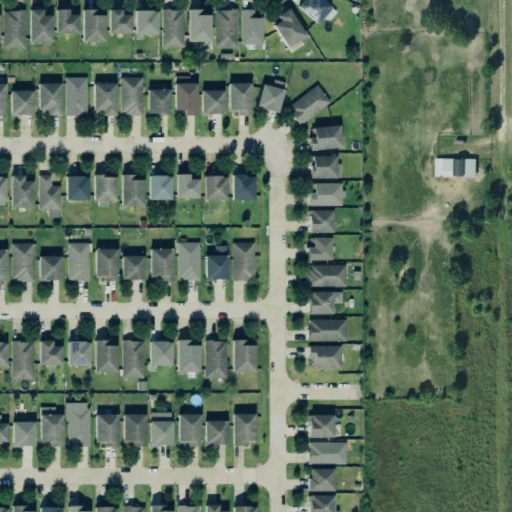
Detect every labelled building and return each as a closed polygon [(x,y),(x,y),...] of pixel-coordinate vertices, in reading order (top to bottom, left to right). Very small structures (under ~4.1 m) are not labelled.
[(323,17),(327,21),(336,11),(323,0),(303,0),(297,7),(316,24),(323,17)] [(52,4),(53,30),(76,29),(75,10),(68,10),(68,3),(52,4)] [(79,6),(92,7),(93,12),(101,12),(102,39),(80,39),(79,6)] [(0,9),(0,47),(23,47),(22,7),(12,7),(12,8),(0,9)] [(160,7),(181,7),(181,45),(159,45),(160,7)] [(212,8),(212,46),(234,46),(234,7),(212,8)] [(238,8),(239,44),(251,44),(251,49),(261,48),(261,16),(252,16),(252,8),(238,8)] [(28,42),(51,41),(50,15),(42,15),(42,9),(28,10),(28,42)] [(130,15),(121,15),(121,9),(107,9),(108,33),(130,33),(130,15)] [(209,15),(201,15),(201,9),(187,9),(187,42),(193,42),(193,49),(208,49),(209,15)] [(134,35),(156,36),(157,10),(135,10),(134,35)] [(286,48),(305,35),(289,10),(270,22),(286,48)] [(118,77),(140,76),(141,115),(122,115),(122,112),(119,112),(118,77)] [(196,115),(195,83),(189,83),(188,76),(173,76),(174,113),(183,113),(183,115),(196,115)] [(85,77),(64,77),(64,115),(86,115),(85,77)] [(276,109),(284,80),(272,77),(271,83),(261,81),(255,103),(276,109)] [(91,79),(91,107),(101,107),(101,113),(114,113),(114,78),(91,79)] [(225,81),(246,82),(245,113),(233,113),(233,108),(224,108),(225,81)] [(37,112),(46,111),(46,115),(60,115),(59,83),(36,83),(37,112)] [(285,104),(313,83),(327,103),(299,123),(285,104)] [(146,89),(147,115),(169,115),(168,89),(166,89),(166,85),(149,84),(149,89),(146,89)] [(9,86),(31,86),(31,113),(8,113),(9,86)] [(199,88),(221,87),(221,112),(199,112),(199,88)] [(307,137),(309,150),(341,147),(338,124),(312,128),(313,136),(307,137)] [(309,178),(340,178),(339,163),(335,163),(335,155),(308,156),(309,178)] [(435,175),(475,176),(475,158),(435,158),(435,175)] [(173,171),(173,195),(196,196),(196,177),(188,177),(188,172),(173,171)] [(201,172),(221,172),(221,200),(200,198),(201,172)] [(8,173),(8,205),(30,205),(30,178),(21,179),(20,173),(8,173)] [(120,207),(142,206),(142,179),(134,180),(133,174),(120,175),(120,207)] [(38,210),(47,210),(47,217),(59,217),(59,185),(50,185),(50,175),(37,175),(38,210)] [(115,176),(92,175),(92,204),(107,204),(107,200),(115,200),(115,176)] [(148,200),(170,199),(170,175),(147,176),(148,200)] [(252,200),(253,175),(231,175),(230,200),(252,200)] [(64,176),(64,200),(87,199),(86,176),(64,176)] [(306,190),(306,203),(338,203),(338,196),(343,196),(342,189),(338,189),(338,181),(311,181),(311,190),(306,190)] [(332,210),(308,210),(308,232),(331,233),(332,210)] [(330,261),(330,237),(311,237),(311,246),(306,246),(306,260),(330,261)] [(230,241),(230,278),(243,279),(243,277),(251,277),(251,241),(230,241)] [(9,242),(32,243),(31,280),(9,279),(9,242)] [(88,243),(67,242),(66,280),(88,280),(88,243)] [(198,242),(176,242),(177,280),(199,280),(198,242)] [(147,246),(170,247),(170,278),(156,278),(156,276),(148,276),(147,246)] [(92,247),(93,276),(101,276),(101,279),(115,279),(114,247),(92,247)] [(202,253),(202,276),(203,276),(203,279),(213,279),(213,277),(225,277),(225,253),(202,253)] [(143,280),(142,255),(120,256),(120,280),(143,280)] [(37,256),(37,281),(59,280),(59,256),(37,256)] [(345,286),(345,264),(307,265),(307,287),(345,286)] [(307,289),(330,289),(330,290),(339,290),(339,301),(330,301),(330,311),(307,312),(306,294),(307,294),(307,289)] [(344,319),(307,319),(307,341),(345,341),(344,319)] [(90,337),(102,338),(102,342),(112,342),(111,371),(89,370),(90,337)] [(174,370),(174,337),(187,338),(187,343),(197,343),(197,370),(174,370)] [(230,337),(243,337),(243,343),(252,343),(252,370),(230,370),(230,337)] [(30,377),(30,339),(16,339),(16,338),(8,338),(8,377),(30,377)] [(202,338),(202,377),(224,377),(224,339),(211,339),(211,338),(202,338)] [(116,339),(137,340),(137,377),(115,377),(116,339)] [(145,339),(166,340),(166,364),(145,364),(145,339)] [(50,340),(37,341),(38,365),(60,364),(59,346),(51,346),(50,340)] [(88,365),(88,341),(66,341),(65,365),(88,365)] [(339,346),(308,345),(307,368),(339,368),(339,346)] [(62,401),(84,401),(83,406),(87,406),(86,444),(65,444),(65,419),(62,419),(62,401)] [(61,444),(60,414),(54,414),(54,406),(38,407),(39,445),(61,444)] [(230,411),(252,411),(253,441),(243,441),(243,444),(230,444),(230,411)] [(120,412),(142,412),(143,444),(129,444),(129,439),(120,439),(120,412)] [(175,412),(198,412),(198,444),(185,444),(185,441),(176,442),(175,412)] [(307,412),(330,412),(330,435),(307,435),(307,412)] [(103,447),(116,446),(116,414),(93,414),(94,442),(103,442),(103,447)] [(202,419),(224,418),(225,442),(213,442),(213,444),(203,445),(202,419)] [(147,419),(169,419),(169,443),(158,443),(158,445),(147,445),(147,419)] [(33,422),(10,422),(11,446),(33,446),(33,422)] [(306,440),(344,440),(344,462),(306,462),(306,440)] [(308,467),(331,467),(332,489),(305,489),(305,476),(308,476),(308,467)] [(308,493),(331,493),(331,509),(336,509),(336,511),(307,511),(307,498),(308,498),(308,493)] [(8,511),(8,503),(22,503),(22,509),(32,509),(32,511),(8,511)] [(147,511),(147,503),(161,503),(161,508),(170,508),(170,511),(147,511)] [(202,511),(202,503),(215,503),(215,509),(225,509),(224,511),(202,511)]
